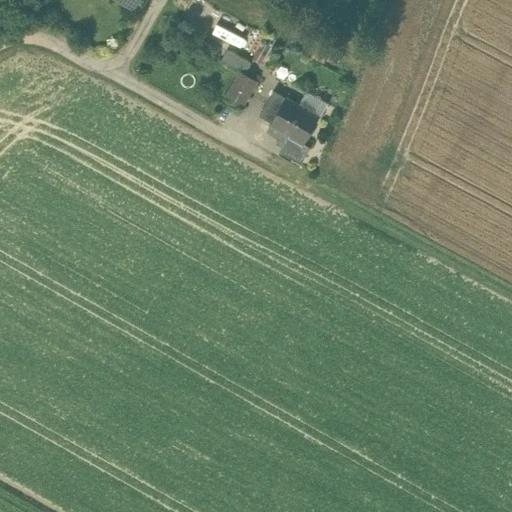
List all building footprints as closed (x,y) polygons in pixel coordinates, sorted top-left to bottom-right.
[(247,48),(254,28),(236,22),(239,14),(216,6),(206,34),(247,48)] [(270,47),(262,42),(253,58),(261,63),(270,47)] [(252,63),(227,49),(222,59),(240,70),(246,73),(252,63)] [(240,70),(224,98),(242,108),(258,80),(246,73),(240,70)] [(302,107),(274,90),(260,115),(272,122),(267,130),(286,141),(280,151),(301,163),(310,147),(304,143),(319,117),(302,107)] [(311,92),(302,107),(319,117),(320,117),(329,102),(311,92)]
